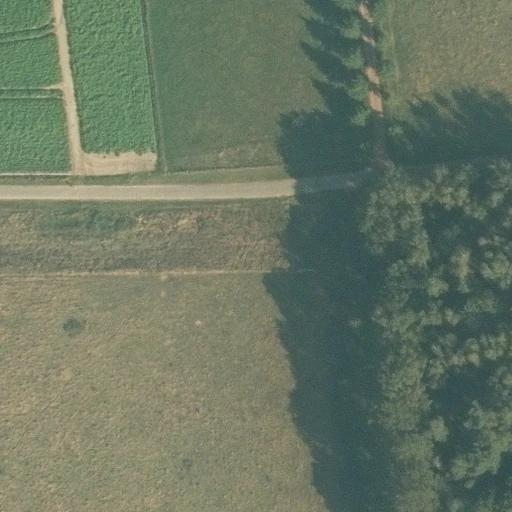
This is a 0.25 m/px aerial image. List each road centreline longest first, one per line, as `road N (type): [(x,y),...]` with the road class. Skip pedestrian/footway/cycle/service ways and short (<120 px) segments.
road 1 (unclassified): [(0,197),(360,193),(511,170)]
road 2 (track): [(398,511),(360,193)]
road 3 (unknown): [(345,0),(360,193)]
